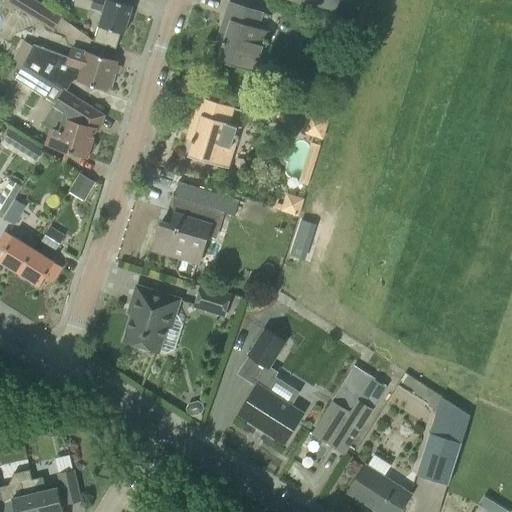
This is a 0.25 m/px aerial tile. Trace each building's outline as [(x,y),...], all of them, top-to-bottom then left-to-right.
[(6,0),(52,28),(60,15),(34,0),(6,0)] [(93,0),(91,7),(103,10),(98,26),(94,41),(116,48),(121,33),(124,34),(133,6),(115,0),(93,0)] [(217,60),(236,66),(250,70),(254,54),(259,56),(268,30),(256,26),(260,11),(229,2),(224,18),(231,20),(225,41),(223,40),(222,45),(223,45),(219,59),(218,59),(217,60)] [(69,58),(33,45),(23,64),(43,77),(63,90),(67,92),(72,82),(75,79),(107,89),(116,61),(88,52),(87,54),(72,49),(69,58)] [(35,91),(43,77),(23,64),(15,79),(35,91)] [(67,92),(63,90),(55,103),(42,124),(50,128),(45,144),(68,151),(87,156),(88,153),(90,153),(94,152),(96,144),(94,141),(92,141),(96,128),(90,126),(99,112),(74,96),(67,92)] [(227,122),(231,108),(232,107),(200,97),(195,113),(202,115),(195,136),(194,136),(192,140),(194,140),(190,155),(188,154),(188,155),(221,166),(226,150),(231,152),(239,125),(227,122)] [(35,158),(39,150),(17,138),(13,145),(35,158)] [(81,174),(70,192),(83,200),(94,182),(81,174)] [(17,197),(16,197),(22,187),(10,179),(4,190),(0,196),(0,215),(4,218),(15,200),(17,197)] [(287,194),(283,205),(282,209),(282,211),(299,216),(304,199),(287,194)] [(162,220),(153,249),(199,263),(208,236),(215,238),(223,211),(173,197),(169,212),(175,214),(172,224),(162,220)] [(27,207),(15,200),(4,218),(16,225),(27,207)] [(65,235),(51,227),(42,243),(56,251),(65,235)] [(6,232),(0,240),(0,249),(4,251),(0,257),(0,260),(19,272),(34,249),(6,232)] [(34,249),(19,272),(40,285),(45,277),(52,282),(62,266),(34,249)] [(158,350),(164,331),(166,325),(173,327),(181,300),(138,286),(132,305),(136,306),(125,340),(136,343),(137,347),(145,349),(148,347),(158,350)] [(231,296),(201,287),(196,305),(226,314),(231,296)] [(286,340),(265,327),(248,354),(262,363),(252,380),(256,383),(238,413),(285,443),(305,412),(266,388),(277,371),(269,366),(286,340)] [(387,387),(375,379),(355,367),(312,434),(344,454),(387,387)] [(432,432),(418,475),(448,485),(470,416),(456,407),(447,437),(432,432)] [(59,432),(57,417),(37,420),(39,434),(59,432)] [(19,424),(8,427),(10,439),(22,436),(19,424)] [(365,465),(349,491),(381,511),(399,511),(411,494),(365,465)] [(16,511),(40,511),(32,479),(30,469),(14,473),(9,485),(0,486),(0,490),(3,504),(13,501),(16,511)] [(66,504),(81,501),(73,469),(59,473),(66,504)] [(43,477),(32,479),(40,511),(64,511),(58,487),(46,490),(43,477)]
